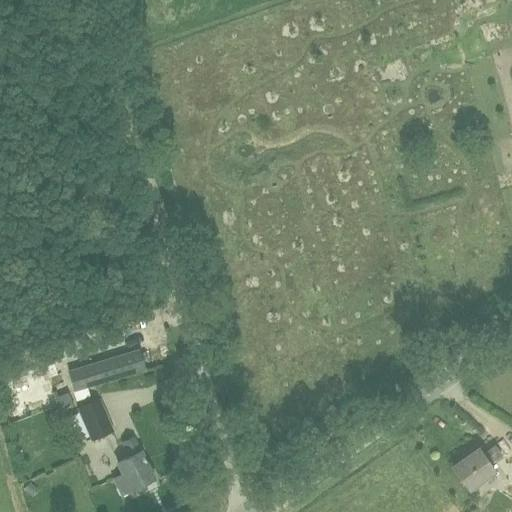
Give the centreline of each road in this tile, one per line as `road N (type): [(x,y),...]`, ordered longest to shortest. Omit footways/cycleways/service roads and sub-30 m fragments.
road 1 (track): [(89,0),(240,511)]
road 2 (tertiary): [(260,511),(511,334)]
